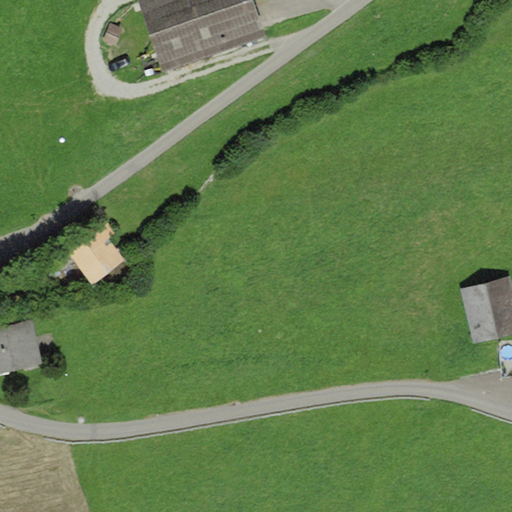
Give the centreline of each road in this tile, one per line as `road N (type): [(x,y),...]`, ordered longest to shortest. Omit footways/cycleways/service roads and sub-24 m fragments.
road 1 (residential): [(511,411),(444,391),(374,390),(85,433),(0,415)]
road 2 (residential): [(0,253),(367,0)]
